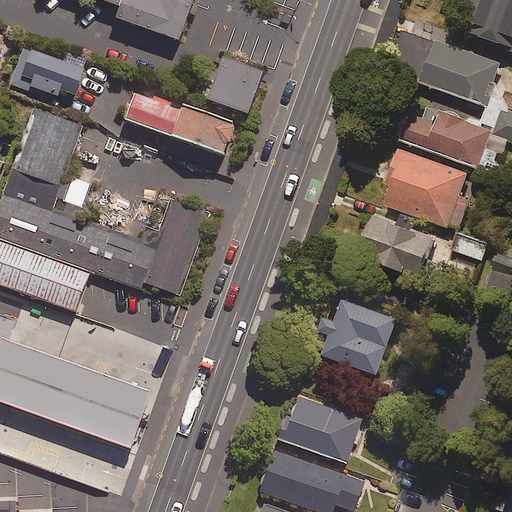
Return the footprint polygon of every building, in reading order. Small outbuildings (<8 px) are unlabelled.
[(198,0),(48,0),(180,49),(198,0)] [(511,43),(511,0),(483,0),(471,31),(511,46),(511,43)] [(500,63),(437,40),(422,81),(486,104),(500,63)] [(84,67),(24,46),(12,83),(34,91),(35,88),(57,95),(59,88),(75,93),(84,67)] [(221,56),(206,100),(249,116),(265,72),(221,56)] [(239,132),(130,91),(119,121),(227,161),(239,132)] [(492,129),(414,101),(401,138),(478,166),(492,129)] [(83,123),(33,105),(0,198),(0,237),(143,289),(147,278),(183,291),(212,211),(172,197),(155,244),(53,208),(83,123)] [(511,111),(505,109),(495,132),(511,139),(511,111)] [(468,173),(399,148),(387,183),(392,185),(385,204),(459,230),(470,199),(460,195),(468,173)] [(435,237),(375,213),(359,253),(419,276),(435,237)] [(490,242),(463,232),(457,250),(483,260),(490,242)] [(90,271),(0,238),(0,285),(74,314),(90,271)] [(511,256),(501,253),(490,288),(511,294),(511,256)] [(397,318),(342,298),(335,319),(322,315),(310,349),(377,373),(397,318)] [(13,319),(0,314),(0,399),(130,446),(149,391),(6,340),(13,319)] [(363,416),(299,394),(291,415),(287,414),(279,438),(347,461),(363,416)] [(365,481),(276,450),(262,491),(322,511),(332,511),(336,503),(355,510),(365,481)] [(14,511),(14,500),(0,500),(0,511),(14,511)] [(288,511),(264,503),(261,511),(288,511)]
